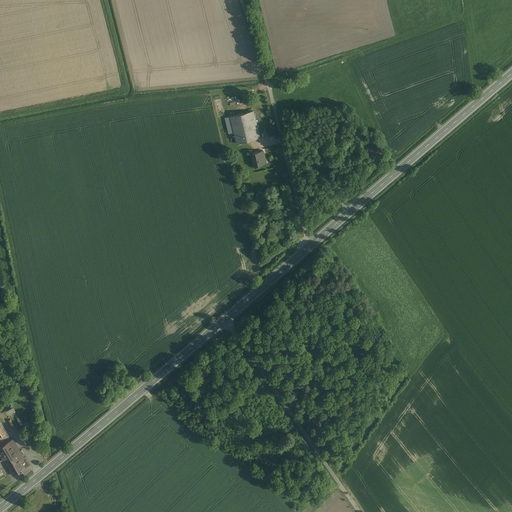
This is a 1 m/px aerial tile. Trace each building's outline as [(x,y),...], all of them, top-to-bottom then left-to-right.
[(253,111),(230,116),(237,143),(259,138),(253,111)] [(223,134),(220,123),(213,124),(216,136),(223,134)] [(262,150),(250,153),(253,161),(254,161),(255,165),(265,163),(262,150)] [(10,414),(18,410),(16,406),(8,410),(10,414)] [(13,440),(9,442),(17,454),(20,452),(13,440)] [(17,454),(9,442),(0,447),(0,453),(7,466),(19,458),(17,454)] [(7,466),(9,468),(8,469),(11,474),(12,473),(13,475),(25,468),(19,458),(7,466)]
